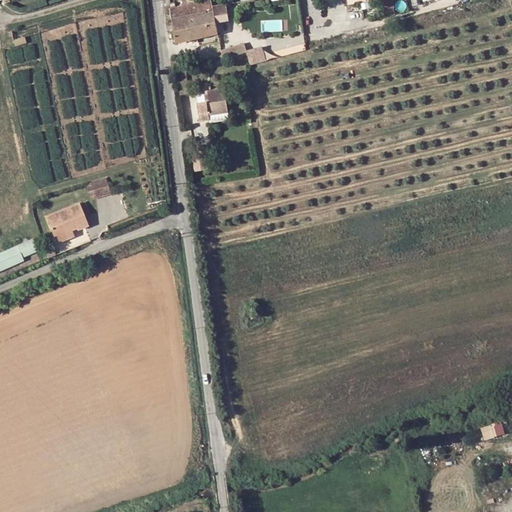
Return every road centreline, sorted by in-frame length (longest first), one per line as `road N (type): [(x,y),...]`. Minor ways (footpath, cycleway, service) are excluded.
road 1 (unclassified): [(223,511),(186,218)]
road 2 (unclassified): [(186,218),(156,0)]
road 3 (unclassified): [(186,218),(0,293)]
